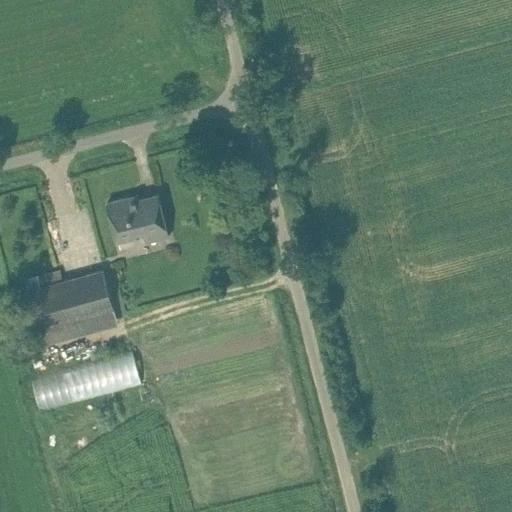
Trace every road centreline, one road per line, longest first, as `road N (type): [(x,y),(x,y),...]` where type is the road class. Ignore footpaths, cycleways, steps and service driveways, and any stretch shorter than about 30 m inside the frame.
road 1 (unclassified): [(354,511),(249,102)]
road 2 (unclassified): [(249,102),(0,162)]
